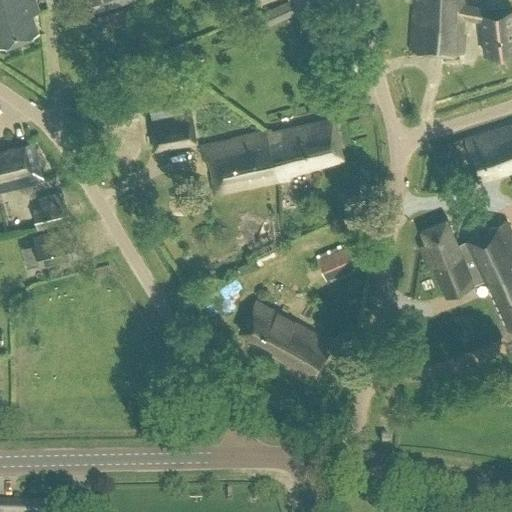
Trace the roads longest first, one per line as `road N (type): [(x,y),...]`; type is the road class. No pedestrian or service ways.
road 1 (residential): [(244,456),(234,425),(67,150),(46,120),(0,89)]
road 2 (residential): [(351,465),(398,145)]
road 3 (tertiary): [(0,464),(244,456)]
road 4 (tertiary): [(511,488),(351,465)]
road 5 (residential): [(398,145),(356,0)]
road 6 (residential): [(398,145),(511,106)]
